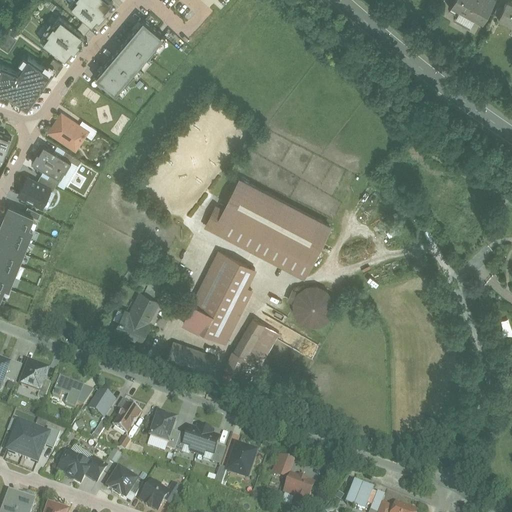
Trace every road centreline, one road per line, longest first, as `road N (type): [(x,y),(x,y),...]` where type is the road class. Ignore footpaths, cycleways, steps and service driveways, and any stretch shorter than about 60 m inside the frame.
road 1 (residential): [(0,321),(449,484)]
road 2 (residential): [(452,278),(493,389),(449,484)]
road 3 (secondary): [(342,0),(511,134)]
road 4 (residential): [(29,128),(139,0)]
road 5 (residential): [(126,511),(0,472)]
